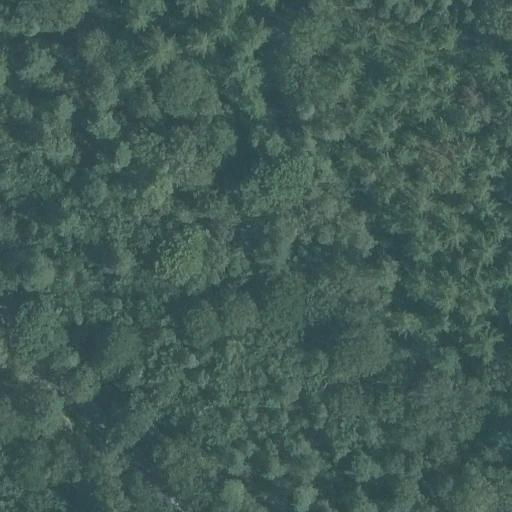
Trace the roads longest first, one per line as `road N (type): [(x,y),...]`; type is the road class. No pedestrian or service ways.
road 1 (track): [(54,0),(506,493)]
road 2 (tertiary): [(181,511),(0,319)]
